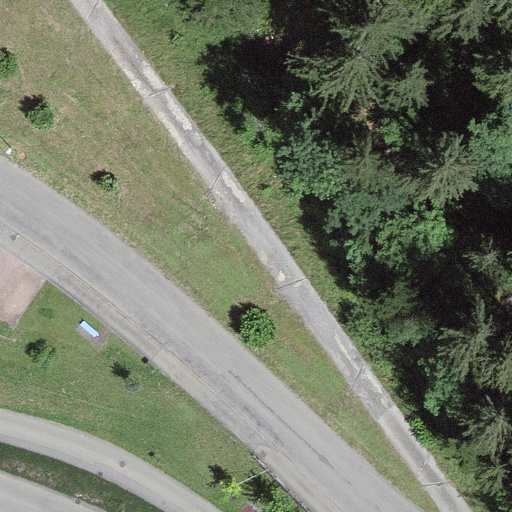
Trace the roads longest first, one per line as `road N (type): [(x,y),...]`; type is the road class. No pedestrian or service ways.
road 1 (track): [(455,511),(140,72),(79,0)]
road 2 (residential): [(0,188),(151,292),(387,511)]
